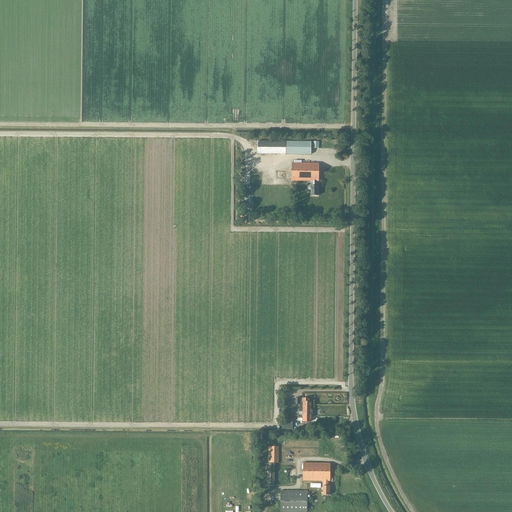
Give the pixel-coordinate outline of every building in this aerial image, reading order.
[(311,154),(311,141),(257,141),(257,154),(311,154)] [(318,181),(318,163),(292,163),(292,181),(312,181),(312,186),(311,186),(311,196),(318,196),(318,186),(317,186),(317,181),(318,181)] [(263,184),(263,173),(254,173),(254,184),(263,184)] [(299,404),(299,408),(302,408),(311,408),(311,402),(306,402),(306,398),(302,398),(299,398),(295,398),(295,404),(299,404)] [(268,447),(268,463),(278,463),(278,447),(268,447)] [(330,481),(330,463),(303,463),(303,481),(323,481),(323,486),(322,486),(322,495),(329,495),(329,486),(328,486),(328,481),(330,481)] [(265,486),(271,486),(274,486),(275,464),(265,464),(265,486)] [(280,491),(280,511),(307,511),(307,491),(280,491)]
